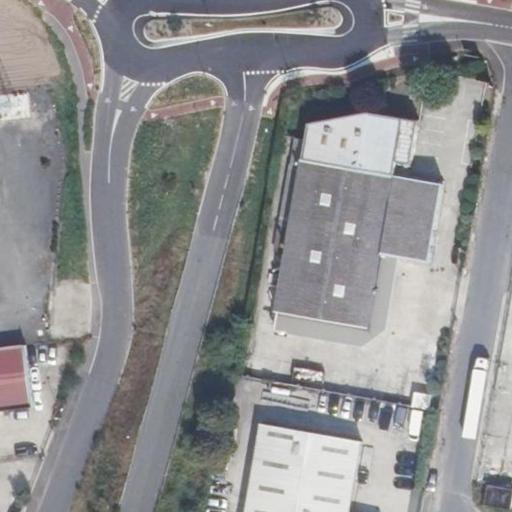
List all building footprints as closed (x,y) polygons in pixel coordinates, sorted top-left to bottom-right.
[(433,264),(449,186),(413,178),(400,176),(403,163),(416,166),(418,167),(428,123),(377,112),(316,120),(278,311),(313,317),(309,334),(368,346),(372,329),(370,329),(385,255),(404,259),(433,264)] [(413,178),(416,166),(403,163),(400,176),(413,178)] [(389,335),(404,259),(385,255),(370,329),(372,329),(368,346),(389,335)] [(309,334),(313,317),(278,311),(274,327),(309,334)] [(0,411),(35,407),(28,344),(0,347),(0,411)] [(263,422),(245,511),(348,511),(363,443),(263,422)] [(508,502),(511,483),(486,478),(482,497),(508,502)]
